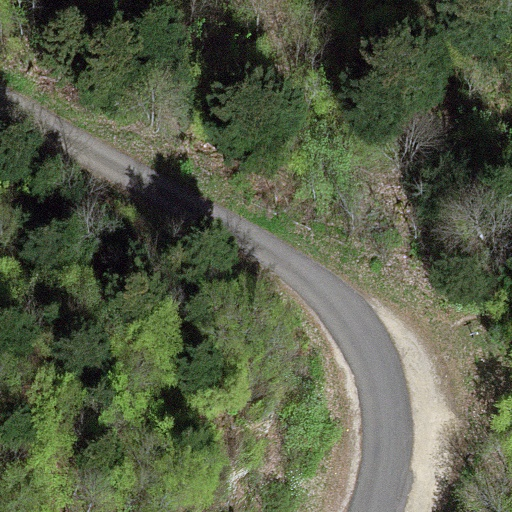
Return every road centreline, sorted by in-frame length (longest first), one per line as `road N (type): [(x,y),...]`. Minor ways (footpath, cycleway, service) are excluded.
road 1 (residential): [(0,104),(285,260),(343,308),(378,366)]
road 2 (unclassified): [(378,366),(389,422),(387,476),(369,511)]
